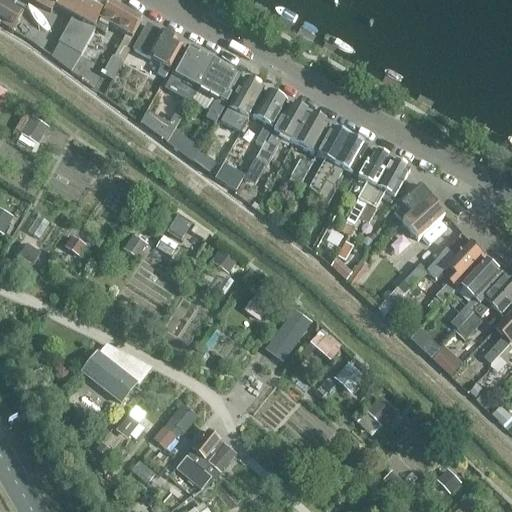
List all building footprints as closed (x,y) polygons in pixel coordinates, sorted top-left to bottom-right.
[(56,9),(63,14),(71,0),(31,0),(29,3),(50,15),(53,10),(55,11),(56,9)] [(97,0),(71,0),(63,14),(94,31),(108,6),(97,0)] [(0,2),(0,24),(12,31),(22,14),(1,1),(0,2)] [(109,29),(116,33),(125,16),(109,7),(83,54),(94,60),(100,51),(105,54),(112,41),(105,37),(109,29)] [(125,16),(116,33),(126,39),(124,43),(116,58),(113,57),(103,76),(113,82),(132,47),(129,45),(131,41),(132,41),(141,25),(125,16)] [(158,76),(165,80),(183,49),(176,45),(176,44),(147,28),(133,52),(161,69),(158,76)] [(214,65),(186,50),(171,77),(198,92),(214,65)] [(241,80),(214,65),(198,92),(192,104),(209,114),(205,121),(215,127),(241,80)] [(263,93),(244,82),(228,111),(240,118),(222,150),(230,154),(248,122),(263,93)] [(0,109),(1,109),(11,92),(0,85),(0,109)] [(286,105),(267,94),(253,121),(266,129),(265,131),(264,130),(252,152),(250,152),(244,162),(231,185),(239,189),(252,167),(255,162),(256,163),(271,134),(286,105)] [(256,163),(245,184),(254,189),(266,168),(268,169),(283,141),(294,147),(309,118),(289,107),(273,136),(271,134),(256,163)] [(25,111),(14,129),(23,134),(19,141),(36,152),(51,127),(25,111)] [(329,129),(310,118),(294,147),(313,157),(329,129)] [(155,135),(169,142),(176,129),(162,122),(155,135)] [(310,192),(317,198),(349,140),(332,130),(317,159),(325,164),(310,192)] [(349,140),(317,198),(329,208),(330,204),(334,196),(334,190),(343,173),(352,178),(367,150),(349,140)] [(178,154),(193,164),(200,153),(185,144),(178,154)] [(359,221),(391,164),(373,153),(357,181),(367,187),(348,221),(341,233),(350,238),(356,227),(359,221)] [(292,179),(302,185),(311,168),(301,163),(292,179)] [(409,173),(391,164),(359,221),(368,227),(385,197),(394,202),(409,173)] [(394,216),(402,226),(429,202),(430,201),(419,188),(400,204),(403,208),(394,216)] [(429,202),(402,226),(418,242),(430,232),(444,219),(429,202)] [(0,209),(0,233),(2,234),(13,217),(0,209)] [(177,214),(164,234),(179,244),(192,223),(177,214)] [(71,235),(62,248),(80,259),(88,247),(83,243),(87,237),(79,231),(74,237),(71,235)] [(134,234),(121,251),(137,262),(149,245),(134,234)] [(162,235),(153,247),(170,259),(179,246),(162,235)] [(26,240),(16,255),(31,265),(41,251),(26,240)] [(457,278),(437,300),(429,309),(435,315),(488,260),(472,245),(449,269),(457,278)] [(218,249),(209,262),(228,275),(237,263),(218,249)] [(330,268),(347,283),(354,276),(337,261),(330,268)] [(460,317),(467,323),(506,281),(499,274),(500,274),(499,270),(495,266),(491,266),(489,265),(464,291),(475,301),(460,317)] [(506,281),(467,323),(461,330),(460,331),(467,338),(482,321),(481,321),(494,309),(504,319),(511,310),(511,282),(508,279),(506,281)] [(379,312),(385,317),(409,290),(403,285),(379,312)] [(311,325),(294,313),(266,353),(283,364),(311,325)] [(511,315),(498,330),(511,342),(511,315)] [(320,330),(309,342),(330,361),(341,350),(320,330)] [(492,357),(499,363),(511,348),(511,343),(508,340),(492,357)] [(454,377),(466,364),(447,347),(435,360),(454,377)] [(511,348),(499,363),(504,368),(511,359),(511,348)] [(82,375),(121,405),(135,386),(97,356),(82,375)] [(341,381),(354,391),(362,380),(349,370),(341,381)] [(182,404),(167,420),(183,435),(198,418),(182,404)] [(362,422),(371,434),(389,420),(380,408),(362,422)] [(493,419),(497,423),(507,414),(502,409),(493,419)] [(127,412),(114,427),(127,438),(129,436),(138,424),(140,422),(127,412)] [(511,418),(507,414),(497,423),(504,430),(511,421),(511,418)] [(138,424),(129,436),(136,441),(145,429),(138,424)] [(161,427),(151,438),(166,450),(176,439),(161,427)] [(214,484),(236,457),(208,434),(186,460),(176,472),(201,493),(211,481),(214,484)]
